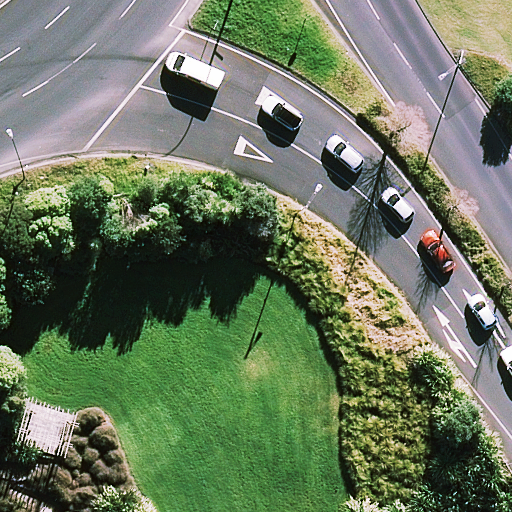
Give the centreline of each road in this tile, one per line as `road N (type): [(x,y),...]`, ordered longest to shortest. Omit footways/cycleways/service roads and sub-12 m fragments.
road 1 (tertiary): [(511,397),(418,256),(375,207),(309,155),(216,110),(137,85),(15,73)]
road 2 (tertiary): [(374,0),(511,223)]
